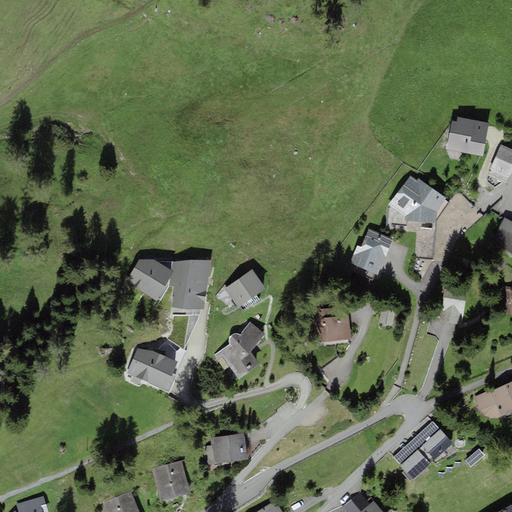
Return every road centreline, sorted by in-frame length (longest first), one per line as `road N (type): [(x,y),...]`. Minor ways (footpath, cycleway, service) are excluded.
road 1 (residential): [(323,511),(411,424),(405,408),(276,469),(228,503)]
road 2 (residential): [(228,503),(242,473),(299,413),(306,387),(296,379),(194,411)]
road 3 (track): [(0,498),(194,411)]
road 4 (track): [(154,0),(84,36),(0,100)]
